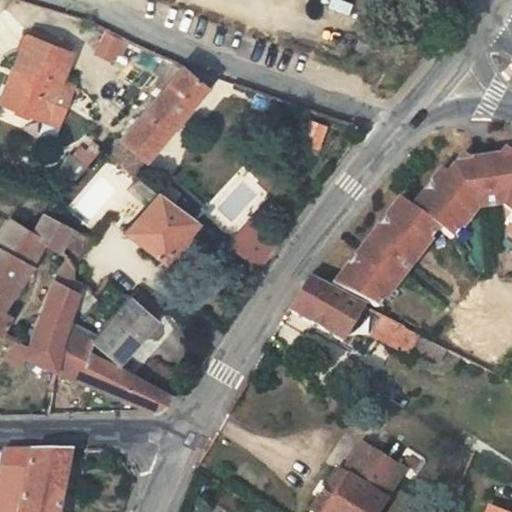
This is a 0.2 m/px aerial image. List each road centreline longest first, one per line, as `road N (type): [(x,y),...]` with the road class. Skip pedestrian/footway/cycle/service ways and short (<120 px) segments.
road 1 (tertiary): [(184,430),(308,246),(399,130)]
road 2 (residential): [(63,0),(399,130)]
road 3 (tertiary): [(0,435),(184,430)]
